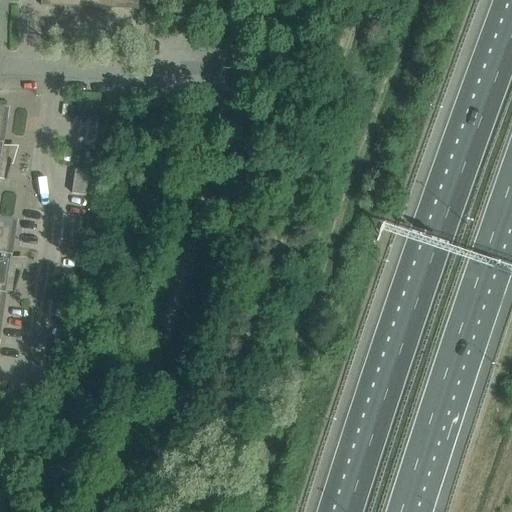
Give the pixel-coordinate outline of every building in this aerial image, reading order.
[(126,8),(126,0),(114,0),(114,8),(126,8)] [(138,0),(126,0),(126,8),(138,9),(138,0)] [(0,147),(0,142),(4,118),(0,117),(0,179),(7,180),(10,161),(4,147),(0,147)] [(89,172),(75,170),(71,194),(86,196),(89,172)] [(12,231),(0,228),(0,306),(2,291),(15,293),(18,274),(12,260),(7,260),(12,231)]
